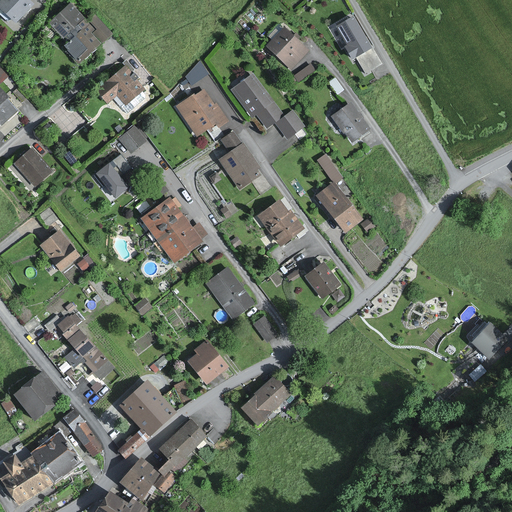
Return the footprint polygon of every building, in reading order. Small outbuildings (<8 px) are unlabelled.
[(35,2),(31,0),(1,0),(0,2),(0,6),(17,22),(35,2)] [(96,28),(70,3),(49,25),(67,43),(63,46),(80,63),(100,42),(91,33),(96,28)] [(381,63),(355,17),(339,26),(350,45),(346,47),(353,58),(356,57),(365,72),(381,63)] [(307,51),(283,29),(267,46),(291,68),(307,51)] [(200,61),(186,76),(192,86),(209,73),(200,61)] [(310,61),(294,72),(299,78),(315,67),(310,61)] [(133,75),(125,66),(96,91),(106,103),(115,95),(126,106),(141,93),(128,79),(133,75)] [(283,115),(252,74),(230,90),(251,118),(254,115),(262,125),(263,124),(266,127),(283,115)] [(18,110),(0,89),(0,125),(0,126),(18,110)] [(226,121),(203,89),(177,107),(197,136),(216,124),(218,127),(226,121)] [(370,129),(349,103),(331,117),(344,134),(346,132),(354,142),(370,129)] [(304,126),(291,111),(276,124),(288,139),(304,126)] [(149,140),(137,125),(119,140),(124,146),(128,151),(131,155),(149,140)] [(241,141),(234,131),(221,140),(229,150),(241,141)] [(262,167),(244,141),(219,159),(240,189),(262,174),(258,169),(262,167)] [(52,171),(33,149),(14,164),(33,187),(52,171)] [(129,187),(111,163),(98,173),(117,197),(129,187)] [(363,219),(334,183),(316,197),(345,233),(363,219)] [(171,197),(143,217),(160,241),(188,220),(178,207),(181,205),(176,198),(173,200),(171,197)] [(287,213),(278,201),(258,217),(281,247),(305,229),(290,210),(287,213)] [(193,228),(188,220),(160,241),(174,261),(203,241),(200,237),(205,233),(198,224),(193,228)] [(374,228),(367,220),(360,226),(366,233),(374,228)] [(79,257),(60,232),(40,247),(59,272),(79,257)] [(88,253),(77,259),(81,267),(92,261),(88,253)] [(330,270),(325,262),(303,278),(316,296),(319,294),(322,298),(338,287),(327,272),(330,270)] [(253,302),(227,268),(208,283),(234,317),(253,302)] [(79,328),(69,316),(56,328),(62,335),(64,333),(68,338),(79,328)] [(277,333),(264,316),(253,325),(267,342),(277,333)] [(508,338),(491,323),(473,343),(491,357),(508,338)] [(114,367),(81,330),(70,340),(77,347),(66,357),(75,366),(82,360),(84,362),(85,361),(101,378),(114,367)] [(229,367),(207,341),(194,352),(197,355),(188,362),(208,385),(229,367)] [(65,400),(43,373),(16,395),(37,422),(65,400)] [(290,394),(276,377),(241,408),(255,424),(290,394)] [(192,398),(185,381),(176,385),(183,402),(192,398)] [(176,413),(147,382),(119,407),(141,431),(118,451),(125,458),(176,413)] [(76,410),(66,417),(74,429),(85,422),(76,410)] [(191,420),(173,438),(188,454),(207,436),(191,420)] [(100,450),(101,443),(85,422),(74,429),(94,455),(100,450)] [(62,434),(33,455),(53,483),(80,464),(74,456),(77,455),(62,434)] [(187,462),(184,458),(188,454),(173,438),(161,449),(171,459),(165,465),(170,470),(172,468),(176,473),(187,462)] [(1,480),(20,506),(53,483),(33,455),(22,462),(17,455),(6,464),(12,472),(1,480)] [(161,474),(142,458),(122,482),(141,498),(161,474)] [(175,477),(168,471),(157,484),(164,490),(175,477)] [(145,511),(147,510),(132,500),(130,504),(111,491),(97,511),(145,511)]
